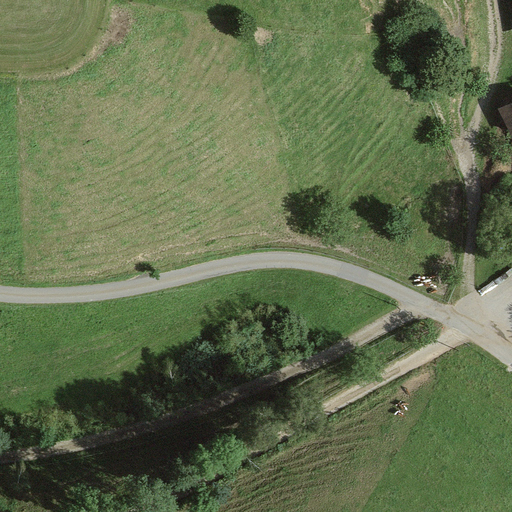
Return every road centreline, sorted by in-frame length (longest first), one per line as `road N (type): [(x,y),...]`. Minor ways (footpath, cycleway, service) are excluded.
road 1 (unclassified): [(0,296),(79,298),(258,264),(321,266),(422,303),(511,361)]
road 2 (track): [(0,462),(91,449),(176,423),(422,303)]
road 3 (track): [(160,511),(474,334)]
